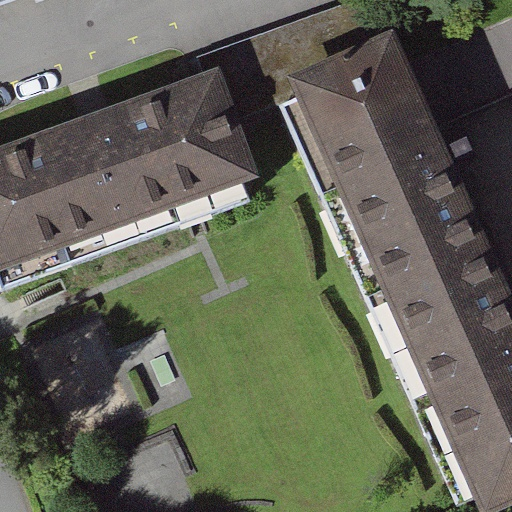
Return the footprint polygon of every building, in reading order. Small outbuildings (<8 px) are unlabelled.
[(299,87),(385,49),(366,4),(200,63),(209,86),(213,84),(227,123),(303,97),(299,87)] [(425,129),(435,124),(462,112),(466,119),(511,98),(511,16),(397,68),(425,129)] [(425,129),(397,68),(388,47),(385,49),(299,87),(303,97),(329,155),(306,166),(321,200),(344,189),(375,258),(352,269),(367,303),(390,293),(393,299),(439,279),(438,277),(496,252),(457,166),(475,158),(471,150),(467,142),(447,151),(435,124),(425,129)] [(84,131),(0,161),(0,289),(1,293),(37,281),(28,255),(98,230),(107,255),(142,242),(133,217),(204,192),(213,217),(248,204),(239,179),(247,177),(227,123),(213,84),(209,86),(112,121),(111,116),(82,126),(84,131)] [(511,498),(511,288),(496,252),(438,277),(439,279),(393,299),(421,361),(398,372),(413,405),(436,395),(466,463),(443,473),(458,508),(481,498),(487,510),(511,498)]
